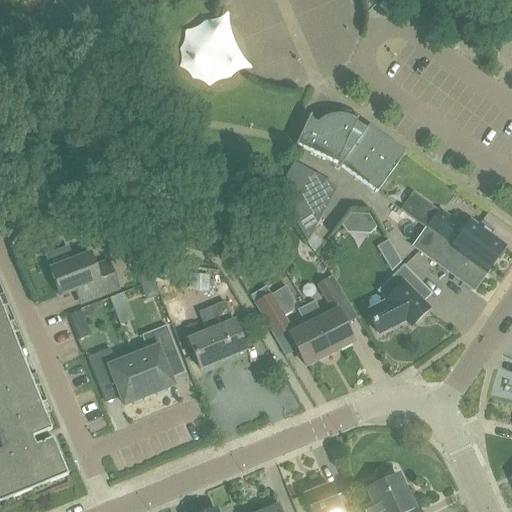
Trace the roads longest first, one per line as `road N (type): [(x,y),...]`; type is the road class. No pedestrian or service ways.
road 1 (residential): [(119,511),(391,399),(436,412)]
road 2 (residential): [(112,511),(3,246)]
road 3 (residential): [(436,412),(511,302)]
